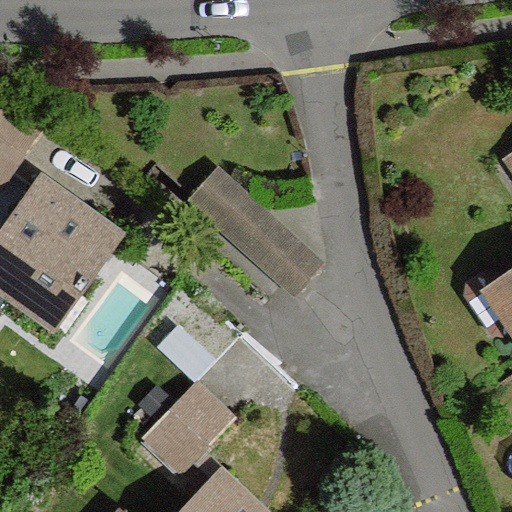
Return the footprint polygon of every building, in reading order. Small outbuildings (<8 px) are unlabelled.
[(2,91),(0,93),(0,154),(20,169),(53,128),(2,91)] [(511,154),(503,161),(511,174),(511,154)] [(220,174),(196,198),(253,249),(276,225),(252,203),(220,174)] [(37,190),(0,239),(0,269),(19,285),(12,295),(60,328),(115,247),(37,190)] [(276,225),(253,249),(301,292),(323,266),(276,225)] [(506,334),(511,329),(511,302),(498,282),(503,279),(499,273),(487,272),(470,284),(468,296),(494,333),(506,334)] [(511,272),(503,279),(498,282),(511,302),(511,272)] [(194,384),(156,430),(195,464),(232,417),(194,384)] [(246,511),(217,484),(187,511),(246,511)]
